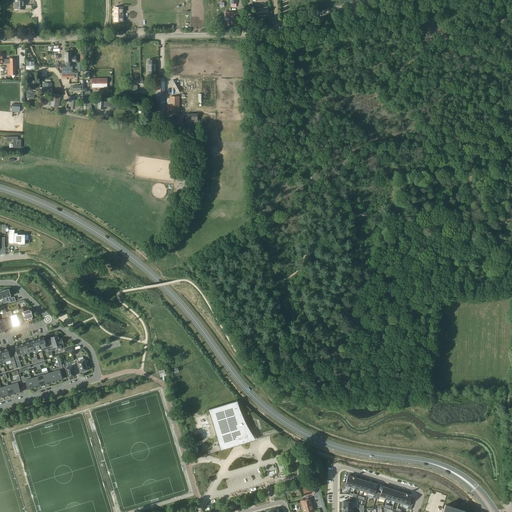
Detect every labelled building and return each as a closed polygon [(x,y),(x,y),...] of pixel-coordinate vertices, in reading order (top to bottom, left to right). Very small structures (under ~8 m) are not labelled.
[(24,2),(24,1),(22,1),(22,0),(14,0),(14,1),(14,9),(23,9),(23,6),(24,6),(24,5),(24,4),(24,2)] [(114,7),(114,22),(123,21),(122,7),(114,7)] [(269,14),(267,7),(257,8),(258,15),(263,15),(264,15),(264,16),(265,16),(266,15),(267,15),(267,14),(269,14)] [(237,24),(237,13),(225,13),(225,20),(229,20),(229,24),(237,24)] [(62,74),(62,78),(78,77),(78,72),(74,72),(74,73),(72,74),(72,61),(75,61),(75,56),(72,56),(71,52),(65,52),(65,62),(62,62),(63,70),(62,70),(62,74)] [(107,78),(91,78),(91,87),(107,87),(107,78)] [(35,92),(27,90),(26,94),(27,94),(26,97),(33,99),(34,94),(35,94),(38,95),(39,91),(36,90),(36,92),(35,92)] [(52,96),(50,106),(58,107),(60,97),(52,96)] [(170,113),(179,113),(179,96),(170,96),(170,113)] [(156,114),(164,114),(164,97),(156,97),(156,114)] [(72,99),(70,107),(75,108),(75,105),(79,105),(79,100),(72,99)] [(109,107),(109,102),(98,101),(98,104),(96,104),(95,109),(104,110),(104,107),(109,107)] [(18,137),(7,137),(7,141),(13,141),(14,147),(21,147),(21,139),(18,139),(18,137)] [(179,179),(179,182),(183,182),(183,189),(183,192),(187,193),(187,189),(188,179),(179,179)] [(9,233),(9,243),(17,243),(17,244),(25,244),(25,234),(18,234),(18,233),(9,233)] [(3,291),(0,291),(0,298),(2,298),(3,303),(9,301),(10,303),(16,301),(14,297),(11,298),(11,296),(11,295),(9,289),(6,290),(5,289),(3,290),(3,291)] [(24,308),(19,309),(21,316),(24,316),(26,321),(32,319),(31,316),(32,316),(31,310),(30,311),(29,309),(25,311),(24,308)] [(8,318),(5,319),(6,322),(9,321),(9,322),(12,321),(14,326),(20,324),(17,314),(12,315),(11,311),(6,312),(7,315),(8,318)] [(51,340),(48,341),(49,344),(51,350),(51,351),(57,349),(56,347),(61,345),(61,344),(63,344),(64,344),(62,338),(59,339),(58,335),(50,337),(50,338),(51,340)] [(44,337),(38,339),(41,351),(47,349),(48,351),(51,350),(49,344),(46,345),(44,337)] [(38,339),(32,341),(35,350),(36,353),(38,352),(37,350),(41,349),(41,351),(38,339)] [(32,341),(26,342),(29,352),(35,350),(32,341)] [(26,342),(21,344),(24,354),(29,352),(26,342)] [(17,354),(14,355),(16,361),(19,360),(18,356),(24,354),(21,344),(15,346),(17,354)] [(8,348),(2,350),(4,359),(5,362),(11,360),(12,362),(15,361),(13,355),(10,356),(8,348)] [(77,359),(74,360),(75,362),(76,366),(79,365),(81,372),(82,371),(82,372),(86,371),(86,370),(87,370),(84,359),(78,361),(77,359)] [(53,369),(54,371),(57,381),(63,379),(60,371),(63,370),(61,362),(58,363),(59,367),(53,369)] [(72,365),(65,367),(69,377),(75,375),(74,369),(76,368),(76,366),(75,362),(72,363),(72,365)] [(47,371),(42,372),(45,384),(51,383),(51,382),(48,373),(48,371),(47,371)] [(54,371),(48,373),(51,382),(57,381),(54,371)] [(42,372),(36,374),(37,376),(40,386),(45,384),(42,372)] [(24,376),(21,376),(23,382),(25,381),(28,390),(34,388),(30,376),(24,378),(24,376)] [(30,376),(34,388),(40,386),(37,376),(31,378),(30,376)] [(17,380),(11,382),(15,394),(21,392),(18,384),(21,383),(19,377),(16,378),(17,380)] [(8,383),(5,383),(9,395),(15,394),(11,382),(12,384),(8,385),(8,383)] [(0,385),(0,386),(3,397),(9,395),(5,383),(6,386),(1,387),(0,385)] [(237,400),(208,409),(220,450),(234,446),(242,444),(250,441),(248,435),(248,434),(248,433),(247,433),(237,401),(237,400)] [(343,482),(341,488),(344,489),(345,486),(350,488),(350,487),(353,477),(354,476),(353,476),(353,477),(348,475),(346,483),(343,482)] [(366,482),(363,491),(368,493),(371,483),(366,482)] [(368,493),(367,495),(373,496),(373,497),(376,498),(378,492),(375,491),(377,484),(371,483),(371,482),(371,483),(368,493)] [(306,499),(300,501),(303,511),(313,511),(310,498),(308,499),(307,495),(314,493),(313,486),(303,489),(304,496),(305,496),(306,499)] [(378,492),(376,498),(379,499),(379,498),(385,500),(385,497),(388,489),(388,488),(383,486),(381,493),(378,492)] [(403,503),(408,505),(407,509),(410,510),(412,504),(409,503),(411,495),(407,494),(407,493),(406,493),(406,494),(403,503)] [(342,507),(342,508),(343,508),(353,508),(354,508),(354,502),(355,502),(355,498),(349,498),(349,502),(342,501),(342,507)]
